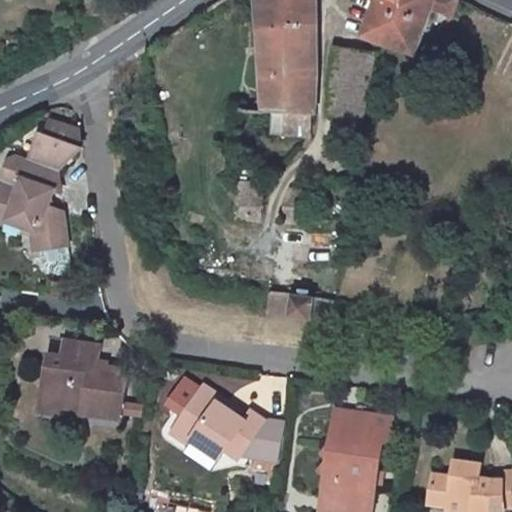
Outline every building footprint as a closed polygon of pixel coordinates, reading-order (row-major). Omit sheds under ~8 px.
[(258,0),(262,80),(269,81),(265,102),(257,106),(255,112),(286,113),(285,133),(309,135),(311,114),(318,115),(317,75),(314,0),(258,0)] [(377,0),(365,34),(381,39),(415,51),(433,6),(455,15),(460,0),(377,0)] [(343,43),(331,114),(372,120),(383,50),(343,43)] [(42,191),(48,177),(54,180),(52,157),(67,135),(74,118),(49,108),(43,124),(39,121),(16,173),(0,165),(0,193),(7,196),(3,205),(21,214),(32,219),(35,238),(29,239),(32,251),(42,250),(44,261),(52,266),(62,266),(67,254),(63,233),(58,198),(42,191)] [(264,192),(237,190),(236,218),(263,220),(264,192)] [(305,196),(286,193),(282,220),(302,222),(305,196)] [(32,219),(21,214),(19,219),(27,222),(29,239),(35,238),(32,219)] [(297,230),(295,262),(328,264),(330,233),(297,230)] [(75,295),(76,280),(58,279),(57,293),(75,295)] [(316,299),(272,292),(269,312),(313,319),(316,299)] [(110,345),(73,338),(70,354),(57,351),(48,400),(71,405),(72,400),(90,403),(88,412),(109,416),(128,419),(136,370),(107,365),(110,345)] [(245,412),(201,384),(198,389),(242,417),(245,412)] [(242,417),(198,389),(172,427),(189,440),(190,437),(218,454),(223,447),(234,455),(237,451),(285,458),(290,422),(259,418),(246,410),(245,412),(242,417)] [(71,405),(48,400),(47,405),(88,412),(90,403),(72,400),(71,405)] [(396,422),(339,414),(336,445),(327,452),(334,459),(325,468),(332,473),(328,500),(379,507),(387,443),(393,444),(396,422)] [(128,419),(109,416),(108,422),(127,426),(128,419)] [(189,440),(172,427),(165,438),(210,468),(218,454),(190,437),(189,440)] [(479,461),(453,459),(451,475),(434,472),(430,501),(448,504),(447,510),(467,511),(486,511),(488,507),(507,505),(504,476),(492,477),(477,475),(479,461)] [(378,511),(379,507),(328,500),(326,511),(328,511),(378,511)]
